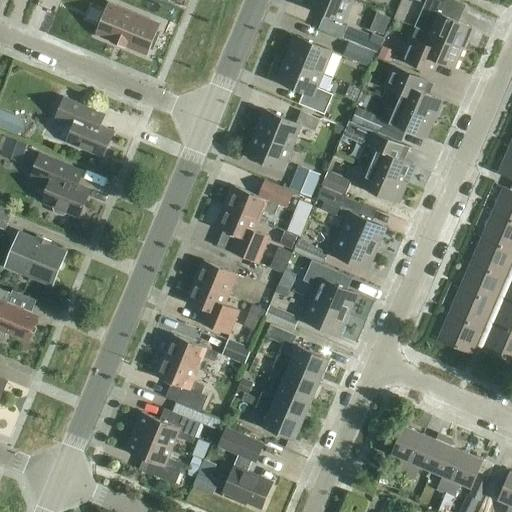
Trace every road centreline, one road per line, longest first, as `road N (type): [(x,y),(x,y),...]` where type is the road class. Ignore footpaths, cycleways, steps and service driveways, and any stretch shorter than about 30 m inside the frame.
road 1 (tertiary): [(59,478),(209,118)]
road 2 (residential): [(377,364),(511,51)]
road 3 (residential): [(0,33),(209,118)]
road 4 (residential): [(314,511),(377,364)]
road 5 (residential): [(511,421),(377,364)]
road 6 (tertiary): [(209,118),(257,0)]
